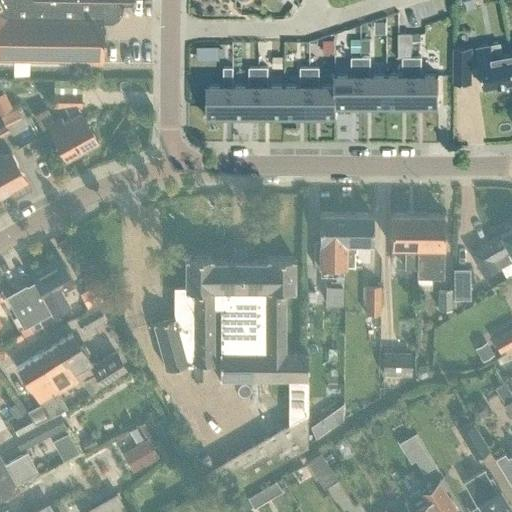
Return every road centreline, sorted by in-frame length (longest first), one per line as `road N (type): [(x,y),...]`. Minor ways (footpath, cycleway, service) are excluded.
road 1 (residential): [(169,167),(511,163)]
road 2 (residential): [(0,240),(50,211),(169,167)]
road 3 (residential): [(169,167),(171,0)]
